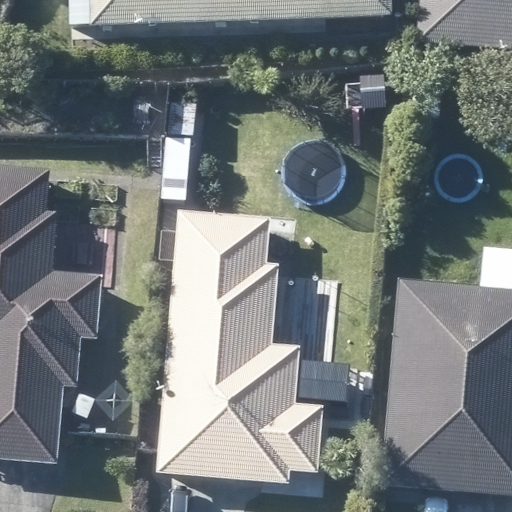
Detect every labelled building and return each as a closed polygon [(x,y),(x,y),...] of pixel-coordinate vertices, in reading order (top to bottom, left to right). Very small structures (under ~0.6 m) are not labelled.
[(379,0),(82,0),(84,36),(91,35),(381,31),(379,0)] [(511,0),(411,0),(407,55),(511,63),(511,0)] [(39,220),(42,180),(42,178),(0,174),(0,469),(51,474),(55,410),(70,412),(71,390),(74,347),(88,347),(89,338),(93,285),(72,283),(74,259),(45,257),(47,221),(39,220)] [(259,272),(262,227),(170,220),(169,235),(166,272),(153,413),(150,455),(147,483),(159,483),(257,491),(282,493),(284,479),(310,481),(314,415),(300,413),(286,411),(291,355),(262,353),(268,273),(259,272)] [(511,298),(479,295),(392,289),(380,441),(377,493),(511,502),(511,298)] [(351,294),(350,316),(368,317),(370,295),(351,294)]
